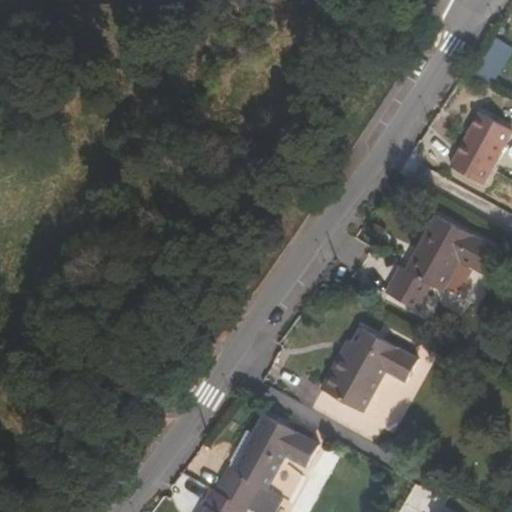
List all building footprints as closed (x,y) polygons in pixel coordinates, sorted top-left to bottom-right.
[(451,166),(485,184),(511,135),(511,129),(481,113),(451,166)] [(485,272),(499,247),(438,215),(407,270),(401,267),(387,292),(419,310),(433,284),(445,291),(463,259),(485,272)] [(347,351),(341,348),(320,386),(363,409),(386,366),(406,376),(418,353),(363,323),(354,338),(347,351)] [(348,334),(341,348),(347,351),(354,338),(348,334)] [(322,445),(267,415),(236,468),(228,464),(214,488),(246,506),(256,511),(269,511),(280,493),(270,488),(288,455),(309,467),(322,445)] [(204,504),(211,508),(208,511),(243,511),(246,506),(214,488),(204,504)] [(269,511),(274,511),(284,495),(280,493),(269,511)]
